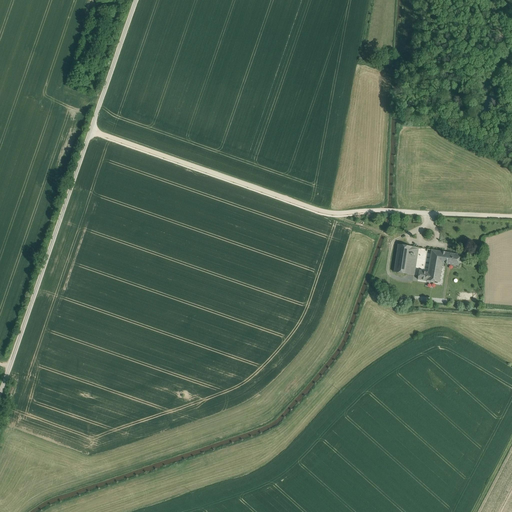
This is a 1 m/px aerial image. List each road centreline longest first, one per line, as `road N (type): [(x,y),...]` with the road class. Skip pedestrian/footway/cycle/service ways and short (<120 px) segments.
road 1 (track): [(511,216),(381,209),(337,215),(91,130)]
road 2 (track): [(136,0),(11,361)]
road 3 (track): [(511,223),(447,246),(337,215)]
road 4 (track): [(428,211),(428,223),(394,245),(389,265),(395,278),(431,287)]
